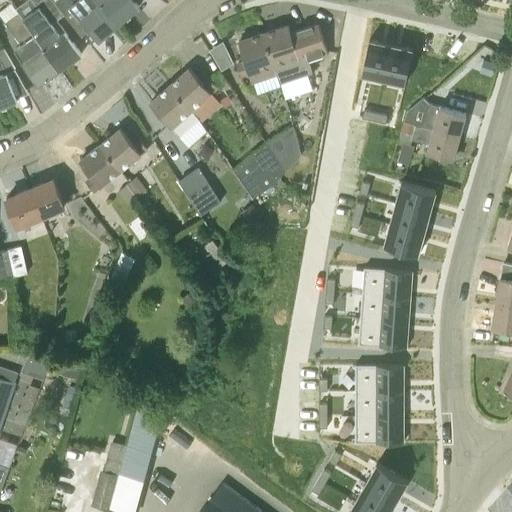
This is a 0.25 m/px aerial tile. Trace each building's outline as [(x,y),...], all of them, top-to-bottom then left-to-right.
[(57,19),(65,14),(53,0),(25,0),(16,7),(19,11),(60,69),(82,54),(57,19)] [(99,1),(98,0),(75,0),(74,2),(72,0),(53,0),(65,14),(82,36),(90,29),(98,40),(119,23),(99,1)] [(139,6),(133,0),(98,0),(99,1),(119,23),(139,6)] [(39,84),(60,69),(19,11),(5,21),(14,34),(21,44),(15,48),(23,59),(22,60),(39,84)] [(308,60),(328,54),(319,24),(291,32),(289,25),(264,32),(279,82),(312,72),(308,60)] [(264,32),(239,40),(244,60),(237,62),(241,74),(248,71),(251,80),(276,72),(264,32)] [(369,38),(361,74),(383,79),(391,44),(369,38)] [(223,67),(237,61),(228,39),(214,45),(223,67)] [(391,44),(383,79),(403,84),(412,48),(391,44)] [(0,106),(17,99),(7,73),(15,69),(3,48),(0,48),(0,106)] [(190,67),(170,84),(191,109),(217,87),(209,78),(204,83),(190,67)] [(170,84),(150,102),(164,117),(158,123),(165,131),(171,126),(179,135),(200,118),(191,109),(170,84)] [(466,113),(453,109),(440,106),(429,103),(422,126),(433,129),(459,136),(466,113)] [(364,110),(362,118),(385,123),(387,115),(364,110)] [(404,121),(417,124),(419,114),(407,111),(404,121)] [(426,152),(453,159),(459,136),(433,129),(422,126),(417,124),(404,121),(399,141),(403,142),(397,161),(409,165),(415,145),(411,144),(412,139),(429,143),(426,152)] [(266,142),(285,172),(302,154),(293,125),(266,142)] [(101,144),(121,169),(148,148),(141,139),(134,144),(121,128),(101,144)] [(94,190),(121,169),(101,144),(80,160),(93,176),(86,181),(94,190)] [(278,179),(255,151),(233,168),(255,196),(278,179)] [(221,200),(199,167),(179,181),(201,214),(221,200)] [(127,184),(137,197),(147,189),(137,176),(127,184)] [(54,178),(30,188),(41,215),(65,205),(54,178)] [(400,180),(394,202),(430,212),(436,190),(400,180)] [(361,181),(358,193),(365,196),(369,183),(361,181)] [(129,204),(137,197),(127,184),(119,190),(129,204)] [(18,224),(41,215),(30,188),(6,198),(18,224)] [(356,202),(349,226),(357,228),(363,204),(356,202)] [(394,202),(389,223),(424,233),(430,212),(394,202)] [(389,223),(383,245),(418,255),(424,233),(389,223)] [(204,277),(209,285),(226,274),(221,266),(229,260),(213,239),(205,245),(210,252),(207,255),(216,269),(204,277)] [(7,249),(15,275),(28,272),(22,245),(7,249)] [(0,277),(15,275),(7,249),(0,249),(0,277)] [(127,279),(136,258),(120,252),(112,272),(127,279)] [(364,267),(362,294),(410,297),(412,270),(364,267)] [(496,302),(511,304),(511,278),(500,276),(496,302)] [(327,279),(326,291),(334,292),(335,279),(327,279)] [(194,289),(183,297),(192,311),(203,303),(194,289)] [(362,294),(361,319),(409,321),(410,297),(362,294)] [(511,304),(496,302),(492,328),(511,330),(511,304)] [(326,304),(324,328),(332,328),(334,304),(326,304)] [(361,319),(360,346),(408,348),(409,321),(361,319)] [(28,350),(28,339),(18,339),(18,351),(28,350)] [(27,355),(22,369),(44,378),(50,357),(27,355)] [(58,373),(78,379),(82,365),(62,359),(58,373)] [(355,364),(355,390),(404,391),(404,364),(355,364)] [(0,428),(16,383),(13,382),(16,371),(0,365),(0,428)] [(319,379),(319,390),(327,391),(327,379),(319,379)] [(355,390),(355,416),(403,416),(404,391),(355,390)] [(319,405),(319,428),(327,428),(327,405),(319,405)] [(137,406),(127,444),(109,508),(125,511),(138,511),(165,414),(137,406)] [(355,416),(355,442),(403,442),(403,416),(355,416)] [(91,505),(107,509),(109,510),(109,508),(127,444),(112,440),(104,470),(101,469),(91,505)] [(335,451),(329,462),(336,466),(342,455),(335,451)] [(376,461),(364,482),(397,500),(408,479),(376,461)] [(0,493),(10,467),(0,463),(0,493)] [(325,470),(313,491),(320,495),(332,473),(325,470)] [(364,482),(354,501),(373,511),(389,511),(397,500),(364,482)] [(263,511),(224,483),(203,511),(263,511)] [(373,511),(354,501),(347,511),(373,511)]
